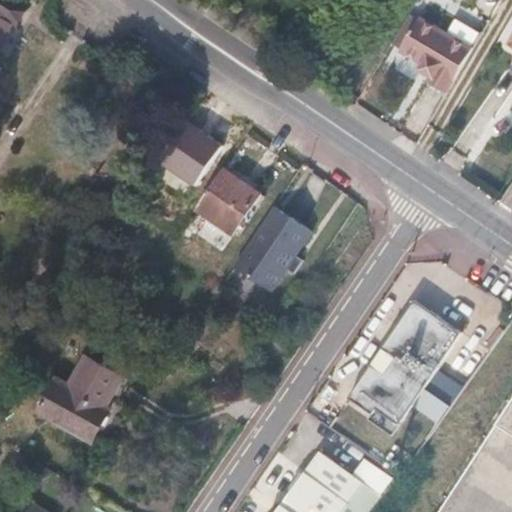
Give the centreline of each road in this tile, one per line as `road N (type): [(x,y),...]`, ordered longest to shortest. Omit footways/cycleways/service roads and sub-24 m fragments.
road 1 (residential): [(214,511),(429,189)]
road 2 (tertiary): [(429,189),(151,0)]
